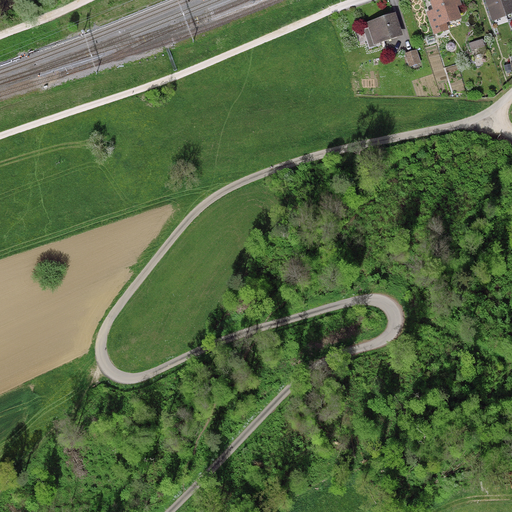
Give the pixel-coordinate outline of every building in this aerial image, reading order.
[(460,0),(432,0),(435,8),(428,10),(435,31),(448,27),(445,20),(460,15),(456,3),(461,2),(460,0)] [(511,9),(511,0),(486,0),(493,16),(511,9)] [(395,12),(368,21),(375,41),(402,32),(395,12)] [(484,38),(468,43),(472,54),(487,49),(484,38)] [(418,49),(404,53),(409,67),(422,63),(418,49)]
